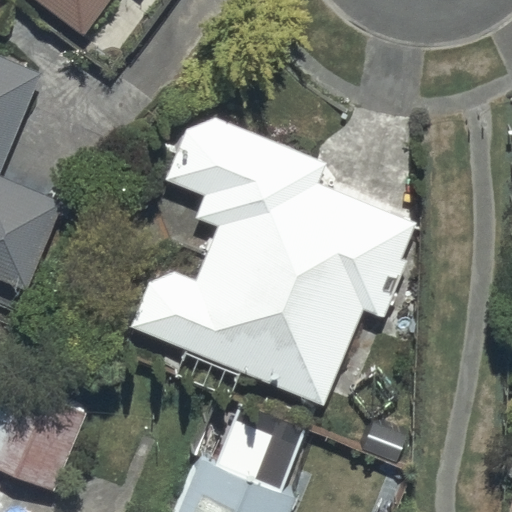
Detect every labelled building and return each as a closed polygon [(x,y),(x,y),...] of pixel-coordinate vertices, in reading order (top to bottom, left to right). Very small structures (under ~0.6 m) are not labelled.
[(60,0),(83,16),(94,0),(60,0)] [(0,262),(22,272),(59,185),(0,160),(0,148),(38,59),(0,42),(0,262)] [(146,266),(127,307),(187,332),(173,364),(223,385),(238,351),(320,388),(364,290),(379,297),(403,245),(398,243),(414,208),(316,164),(324,146),(215,100),(184,112),(164,160),(203,176),(194,199),(215,208),(192,264),(172,257),(146,266)] [(4,361),(0,371),(0,452),(50,473),(82,391),(4,361)] [(278,511),(292,480),(197,441),(168,511),(278,511)] [(46,511),(21,501),(16,511),(46,511)]
